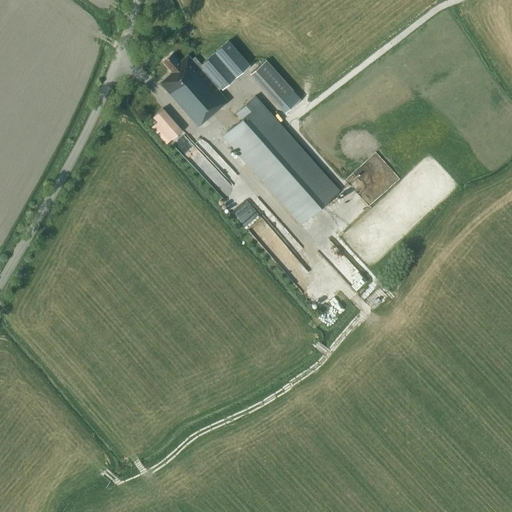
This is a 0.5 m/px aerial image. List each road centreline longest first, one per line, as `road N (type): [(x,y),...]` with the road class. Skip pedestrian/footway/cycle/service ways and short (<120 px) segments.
road 1 (unclassified): [(0,283),(84,136),(136,0)]
road 2 (track): [(289,121),(456,0)]
